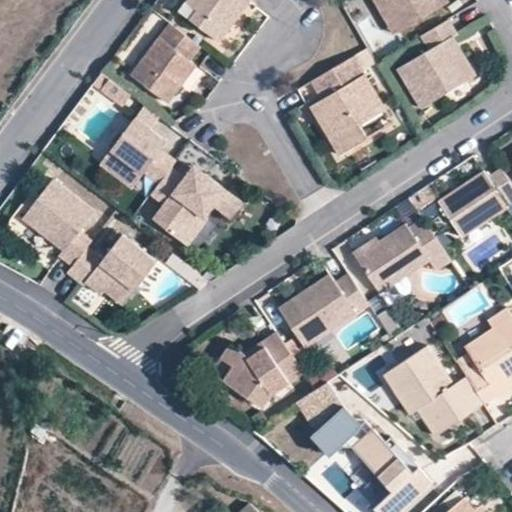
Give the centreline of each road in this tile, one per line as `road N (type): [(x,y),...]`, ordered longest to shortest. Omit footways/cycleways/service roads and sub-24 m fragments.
road 1 (residential): [(511,97),(162,325),(126,362)]
road 2 (tertiary): [(309,511),(232,440),(126,362)]
road 3 (residential): [(122,0),(0,161)]
road 4 (tertiary): [(126,362),(0,286)]
